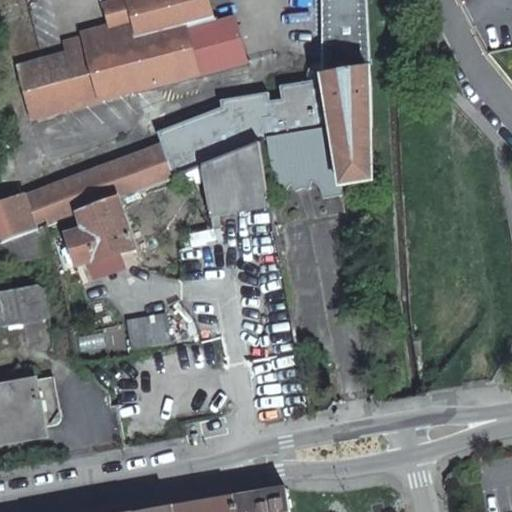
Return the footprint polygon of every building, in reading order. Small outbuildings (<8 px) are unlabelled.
[(364,0),(317,0),(320,46),(321,62),(322,79),(307,82),(278,88),(280,101),(269,103),(267,94),(220,104),(221,109),(157,135),(162,147),(24,200),(22,197),(0,205),(0,244),(46,226),(47,228),(79,217),(78,214),(117,199),(117,203),(203,169),(203,167),(261,146),(272,210),(279,208),(277,196),(286,194),(289,187),(295,194),(301,192),(304,191),(310,191),(311,184),(314,186),(316,188),(318,192),(322,199),(340,196),(339,188),(371,183),(364,0)] [(184,27),(212,19),(206,0),(134,0),(106,7),(111,27),(115,44),(89,50),(86,41),(67,46),(69,56),(20,69),(34,121),(197,76),(184,27)] [(233,14),(212,19),(184,27),(197,76),(246,63),(233,14)] [(115,44),(111,27),(85,35),(86,41),(89,50),(115,44)] [(322,79),(321,62),(317,63),(314,64),(312,66),(310,68),(308,70),(307,73),(306,75),(306,79),(307,82),(322,79)] [(279,246),(272,210),(261,146),(203,167),(203,169),(217,255),(279,246)] [(138,266),(117,203),(117,199),(78,214),(79,217),(84,231),(68,238),(76,267),(93,261),(94,264),(77,270),(83,292),(102,286),(119,280),(117,272),(138,266)] [(46,226),(0,244),(0,263),(1,266),(55,256),(47,228),(46,226)] [(0,296),(0,329),(49,321),(43,290),(0,296)] [(129,317),(133,349),(175,343),(171,312),(129,317)] [(61,418),(55,380),(0,389),(0,428),(28,423),(29,430),(49,427),(55,426),(57,425),(59,423),(60,421),(61,418)] [(289,511),(286,491),(232,501),(233,511),(289,511)] [(233,511),(232,501),(165,511),(233,511)]
